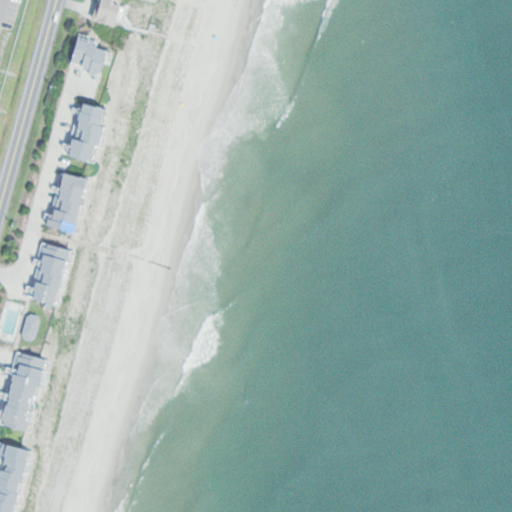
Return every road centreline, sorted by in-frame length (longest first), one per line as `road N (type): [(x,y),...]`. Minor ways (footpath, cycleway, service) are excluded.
road 1 (residential): [(0,275),(21,283),(74,79)]
road 2 (secondary): [(0,198),(54,0)]
